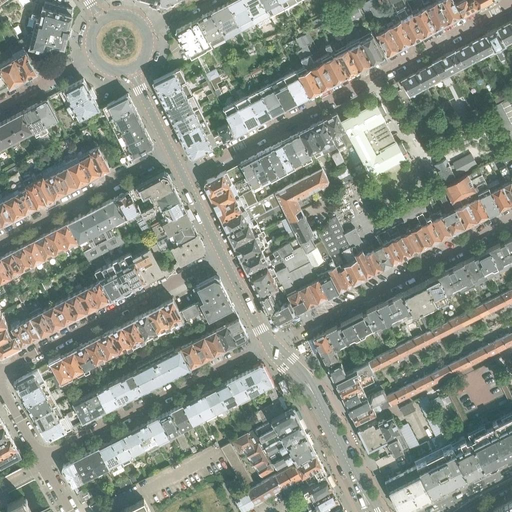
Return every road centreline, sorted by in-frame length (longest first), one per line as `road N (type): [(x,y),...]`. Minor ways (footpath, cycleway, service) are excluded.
road 1 (residential): [(182,174),(511,0)]
road 2 (residential): [(511,216),(268,344)]
road 3 (residential): [(268,344),(39,459)]
road 4 (residential): [(222,254),(0,372)]
road 5 (residential): [(0,241),(170,149)]
road 6 (unknown): [(218,452),(96,511)]
